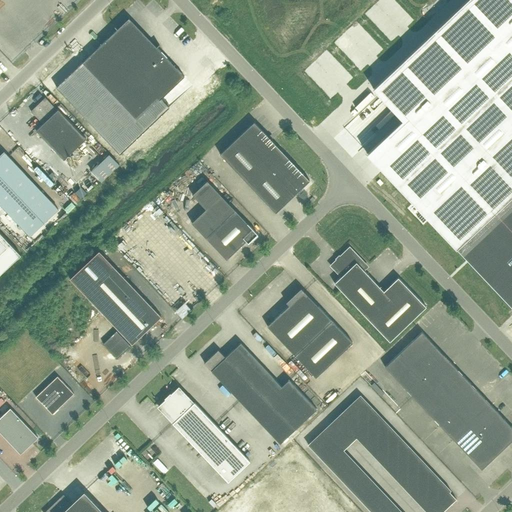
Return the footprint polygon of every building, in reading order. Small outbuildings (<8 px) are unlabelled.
[(402,120),(367,154),(382,170),(456,249),(469,262),(511,307),(511,0),(467,0),(373,89),(379,95),(397,115),(402,120)] [(82,62),(56,87),(120,154),(169,107),(163,100),(161,98),(184,76),(157,47),(159,45),(156,47),(132,22),(125,22),(117,29),(115,26),(115,27),(117,29),(82,62)] [(323,56),(316,62),(322,69),(329,63),(323,56)] [(307,77),(318,69),(315,64),(303,71),(307,77)] [(31,111),(43,124),(36,130),(64,160),(86,139),(58,109),(57,110),(45,97),(31,111)] [(255,191),(289,159),(254,122),(220,154),(255,191)] [(0,204),(30,236),(58,209),(4,152),(0,155),(0,204)] [(95,170),(106,181),(124,163),(113,152),(95,170)] [(289,159),(255,191),(276,213),(295,195),(296,196),(299,192),(307,185),(311,182),(309,180),(289,159)] [(226,260),(248,239),(250,241),(258,234),(207,181),(192,195),(206,209),(191,223),(226,260)] [(0,232),(0,274),(21,255),(0,232)] [(337,260),(331,265),(341,276),(334,283),(389,342),(426,307),(398,277),(383,291),(363,270),(367,266),(350,248),(340,256),(339,255),(335,259),(337,260)] [(99,251),(70,278),(132,344),(161,316),(99,251)] [(289,305),(267,326),(316,377),(352,342),(304,291),(301,288),(286,302),(289,305)] [(188,301),(180,311),(186,317),(195,307),(188,301)] [(117,358),(131,346),(117,331),(103,343),(117,358)] [(422,332),(385,367),(399,382),(414,367),(436,347),(422,332)] [(240,343),(233,349),(225,357),(294,430),(317,409),(289,379),(281,386),(240,343)] [(449,361),(436,347),(414,367),(427,382),(449,361)] [(225,357),(218,349),(204,363),(211,370),(280,443),(294,430),(225,357)] [(427,382),(441,397),(463,376),(449,361),(427,382)] [(414,367),(399,382),(454,440),(469,426),(455,411),(441,397),(427,382),(414,367)] [(57,376),(36,397),(45,407),(46,407),(52,413),(66,401),(74,393),(57,376)] [(441,397),(455,411),(477,390),(463,376),(441,397)] [(228,482),(250,461),(194,402),(193,403),(179,388),(159,407),(173,422),(172,423),(228,482)] [(455,411),(469,426),(491,405),(477,390),(455,411)] [(360,397),(309,446),(371,511),(399,511),(341,450),(356,435),(429,511),(442,511),(456,499),(360,397)] [(454,440),(467,454),(504,419),(491,405),(469,426),(454,440)] [(0,417),(0,432),(20,454),(38,437),(10,408),(0,417)] [(467,454),(481,469),(511,440),(511,427),(504,419),(467,454)] [(63,494),(44,511),(104,511),(84,491),(72,503),(63,494)]
